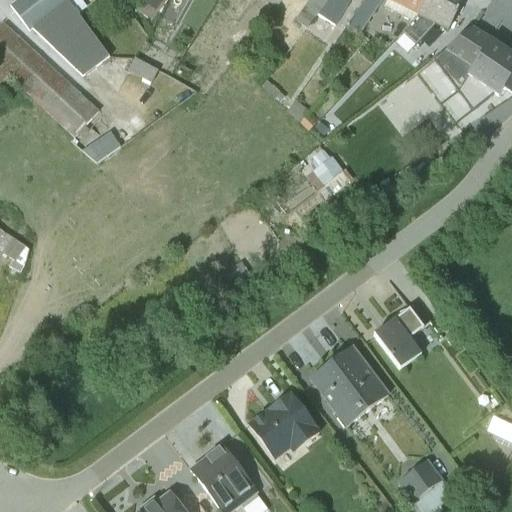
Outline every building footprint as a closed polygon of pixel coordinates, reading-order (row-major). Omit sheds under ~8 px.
[(81,79),(108,59),(64,0),(17,0),(9,7),(28,33),(31,31),(81,79)] [(76,16),(86,9),(79,0),(71,0),(67,3),(76,16)] [(164,0),(142,0),(134,11),(150,23),(164,0)] [(262,0),(275,9),(282,0),(262,0)] [(316,17),(326,0),(309,0),(294,23),(305,30),(316,17)] [(326,0),(316,17),(333,28),(347,3),(345,2),(345,0),(326,0)] [(364,0),(345,28),(358,37),(382,0),(364,0)] [(424,0),(384,0),(386,2),(382,9),(411,24),(416,18),(424,0)] [(411,24),(401,34),(414,47),(434,28),(447,35),(463,3),(457,0),(424,0),(416,18),(411,24)] [(83,129),(98,113),(45,65),(1,24),(0,25),(0,72),(12,84),(73,140),(76,136),(81,140),(87,133),(83,129)] [(502,103),(511,95),(511,58),(470,30),(436,58),(502,103)] [(281,58),(254,36),(232,63),(257,86),(281,58)] [(156,73),(134,60),(127,73),(149,85),(156,73)] [(0,72),(0,95),(6,101),(18,90),(0,72)] [(283,99),(266,83),(261,88),(278,105),(283,99)] [(287,113),(297,123),(306,113),(294,103),(287,113)] [(307,132),(317,123),(309,115),(299,125),(307,132)] [(95,166),(118,148),(112,140),(93,154),(92,153),(85,158),(95,166)] [(320,150),(304,160),(307,164),(306,165),(308,167),(301,172),(325,203),(348,185),(340,174),(341,173),(330,160),(329,161),(320,150)] [(0,233),(0,253),(21,269),(27,254),(0,233)] [(422,330),(408,311),(372,338),(398,373),(419,357),(408,341),(422,330)] [(388,397),(351,349),(307,382),(344,431),(388,397)] [(289,396),(246,428),(273,464),(275,462),(281,470),(294,460),(291,456),(320,435),(316,430),(315,431),(289,396)] [(239,437),(230,442),(238,456),(247,451),(239,437)] [(241,511),(265,511),(266,511),(255,497),(256,495),(219,448),(187,473),(217,511),(235,511),(239,509),(241,511)] [(426,462),(396,485),(411,506),(413,505),(418,511),(434,511),(452,499),(440,484),(442,482),(426,462)] [(182,511),(168,494),(156,503),(152,499),(137,511),(182,511)]
